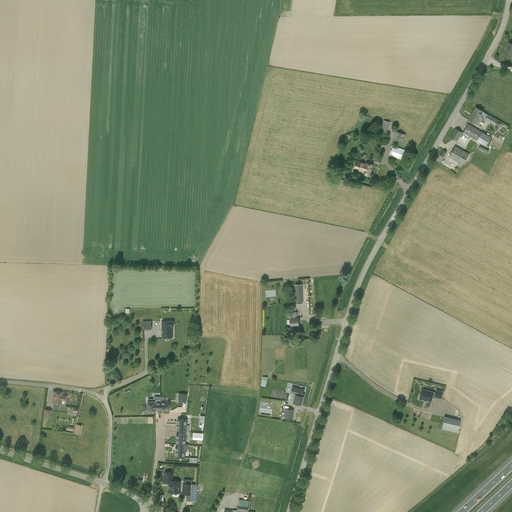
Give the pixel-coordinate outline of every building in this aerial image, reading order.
[(511,43),(507,42),(503,54),(511,58),(511,56),(511,43)] [(475,124),(483,111),(476,107),(468,120),(475,124)] [(485,120),(495,125),(498,120),(488,114),(485,120)] [(390,123),(383,121),(380,130),(387,132),(390,123)] [(486,146),(491,137),(468,124),(463,132),(486,146)] [(457,141),(462,132),(455,128),(450,137),(457,141)] [(403,143),(405,135),(397,132),(394,140),(403,143)] [(469,154),(455,146),(449,157),(459,163),(457,166),(460,167),(462,164),(463,165),(469,154)] [(478,149),(487,154),(489,150),(480,146),(478,149)] [(404,160),(407,151),(395,147),(394,148),(392,148),(390,154),(392,154),(391,156),(404,160)] [(353,169),(364,172),(364,173),(370,174),(372,165),(366,163),(366,164),(356,161),(353,169)] [(299,325),(299,318),(297,318),(296,312),(289,312),(289,319),(290,319),(290,325),(299,325)] [(143,330),(151,330),(151,321),(143,321),(143,330)] [(174,326),(174,321),(161,321),(162,338),(172,337),(172,326),(174,326)] [(418,379),(416,389),(428,392),(429,386),(431,386),(438,388),(440,381),(433,380),(432,382),(430,382),(418,379)] [(303,396),(300,396),(302,391),(292,389),(290,396),(292,396),(291,400),(294,401),(294,402),(301,404),(303,396)] [(442,399),(444,391),(437,389),(435,396),(442,399)] [(53,391),(52,403),(60,404),(61,392),(53,391)] [(154,399),(148,399),(148,402),(148,411),(155,411),(155,410),(161,410),(161,402),(154,402),(154,399)] [(161,402),(161,410),(169,410),(169,402),(168,402),(161,402)] [(44,409),(43,418),(50,418),(51,410),(44,409)] [(285,418),(292,419),(293,410),(285,409),(285,418)] [(441,428),(458,433),(461,421),(444,416),(441,428)] [(179,429),(179,432),(186,433),(189,433),(189,426),(187,426),(187,419),(177,419),(176,429),(179,429)] [(186,444),(186,433),(179,432),(179,434),(176,434),(176,444),(186,444)] [(188,444),(186,444),(176,444),(175,445),(178,445),(178,447),(175,446),(175,457),(185,458),(185,451),(188,451),(188,444)] [(179,493),(180,482),(172,481),(172,473),(164,472),(163,483),(169,483),(169,492),(179,493)] [(198,485),(184,483),(183,493),(189,494),(188,501),(187,500),(186,505),(191,505),(191,501),(196,502),(198,485)]
